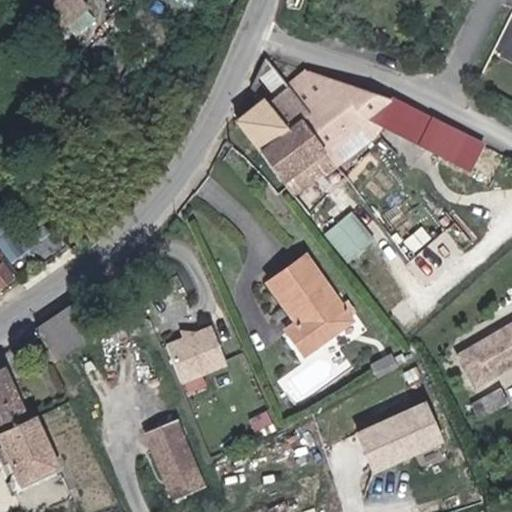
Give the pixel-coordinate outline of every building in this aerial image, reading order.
[(50,0),(65,20),(86,4),(82,0),(50,0)] [(394,96),(309,69),(291,84),(267,56),(237,122),(281,178),(285,174),(307,202),(338,178),(326,163),(377,123),(367,117),(394,96)] [(377,123),(474,171),(487,140),(394,96),(367,117),(377,123)] [(350,209),(325,230),(349,260),(375,239),(350,209)] [(0,258),(0,255),(3,253),(0,249),(0,291),(16,279),(0,258)] [(291,332),(307,354),(356,320),(310,256),(271,283),(296,319),(300,315),(304,321),(291,332)] [(96,341),(76,307),(39,328),(59,362),(96,341)] [(511,364),(511,321),(454,355),(473,387),(511,364)] [(237,368),(221,332),(176,351),(192,387),(237,368)] [(373,366),(379,376),(399,364),(393,354),(373,366)] [(0,369),(0,431),(31,416),(6,367),(0,369)] [(487,419),(511,404),(511,398),(506,389),(479,405),(487,419)] [(422,397),(347,426),(366,472),(440,442),(422,397)] [(63,465),(36,413),(31,416),(0,431),(0,438),(24,485),(63,465)] [(292,440),(283,422),(269,428),(278,447),(292,440)] [(154,446),(178,502),(211,488),(187,432),(154,446)]
